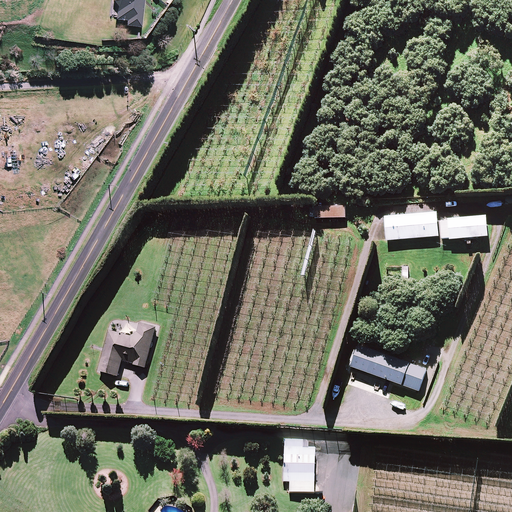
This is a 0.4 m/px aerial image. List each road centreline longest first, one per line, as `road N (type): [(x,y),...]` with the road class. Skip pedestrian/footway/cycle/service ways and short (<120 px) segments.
road 1 (tertiary): [(0,406),(231,0)]
road 2 (track): [(482,207),(500,220),(500,233),(433,404),(387,424),(315,421)]
road 3 (track): [(315,421),(381,214),(482,207)]
road 4 (track): [(315,421),(136,409),(21,412),(1,404)]
road 5 (track): [(161,428),(287,434),(334,448),(341,461),(338,511)]
road 6 (track): [(182,87),(146,78),(0,87)]
